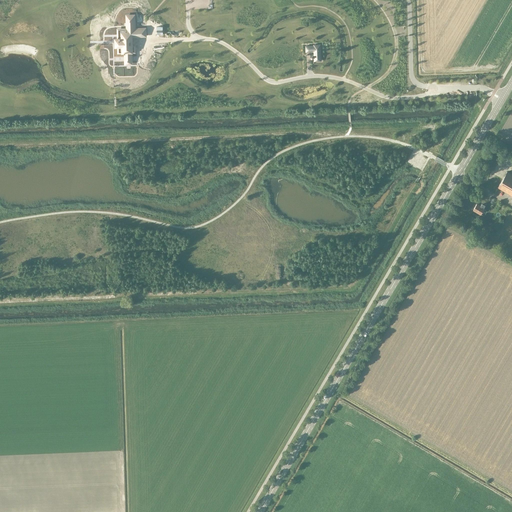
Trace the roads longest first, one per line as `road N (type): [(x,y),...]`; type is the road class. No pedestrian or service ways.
road 1 (primary): [(259,511),(511,82)]
road 2 (track): [(416,182),(348,286),(0,301)]
road 3 (track): [(0,145),(449,126)]
road 4 (track): [(0,276),(50,275),(79,257),(141,249),(229,283),(302,280),(336,266),(359,231)]
